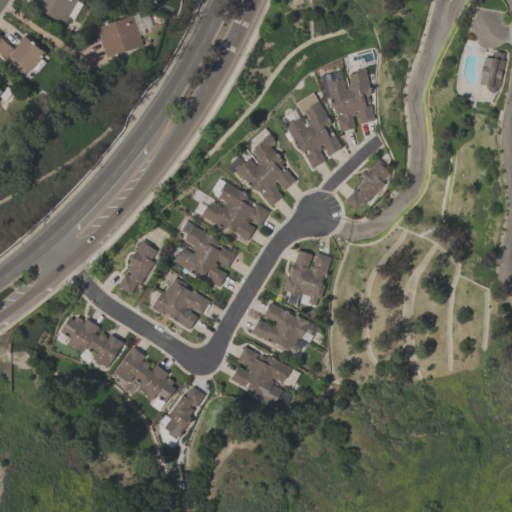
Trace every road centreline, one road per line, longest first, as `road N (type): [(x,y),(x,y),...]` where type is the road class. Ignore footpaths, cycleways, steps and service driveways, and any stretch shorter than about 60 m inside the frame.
road 1 (residential): [(42,247),(101,304),(186,352),(202,344),(268,245),(306,219)]
road 2 (primary): [(62,269),(151,177),(221,72),(252,0)]
road 3 (residential): [(306,219),(363,231),(405,193),(415,160),(412,91),(441,17)]
road 4 (residential): [(511,108),(501,263),(511,280)]
road 5 (primary): [(224,0),(142,139)]
road 6 (primary): [(142,139),(42,247)]
